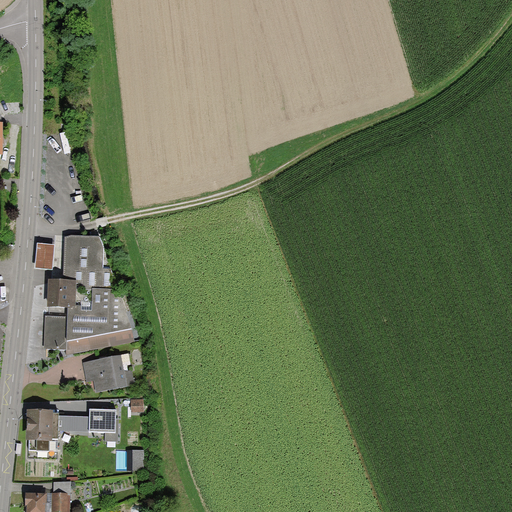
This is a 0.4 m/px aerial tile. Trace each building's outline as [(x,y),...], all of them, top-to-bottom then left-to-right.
[(98,237),(67,236),(64,283),(51,282),(50,306),(70,308),(69,320),(47,319),(45,347),(63,348),(63,343),(132,329),(113,271),(104,271),(105,248),(98,237)] [(54,247),(36,246),(35,270),(52,271),(54,247)] [(121,358),(84,365),(88,381),(93,380),(95,391),(126,385),(121,358)] [(115,412),(90,412),(89,434),(115,434),(115,412)] [(56,414),(29,413),(28,438),(55,439),(56,414)] [(142,451),(128,451),(128,470),(142,470),(142,451)] [(44,511),(45,495),(27,494),(26,511),(44,511)] [(69,495),(51,494),(50,510),(67,511),(69,495)]
